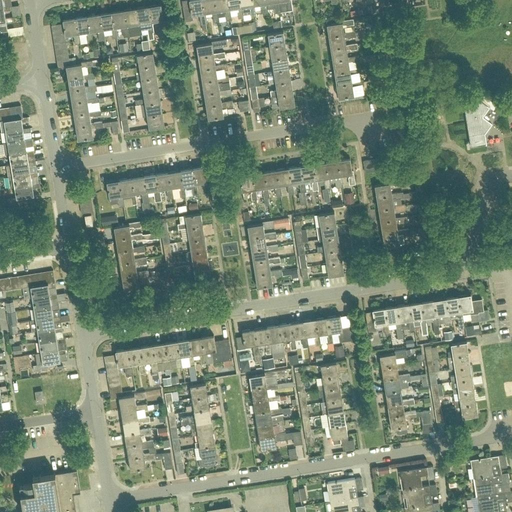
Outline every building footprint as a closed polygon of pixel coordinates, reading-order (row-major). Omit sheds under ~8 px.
[(207,23),(205,12),(204,12),(201,0),(189,0),(190,4),(182,6),(185,20),(193,19),(192,14),(201,13),(201,16),(200,16),(203,30),(207,29),(206,23),(207,23)] [(219,21),(218,16),(218,10),(216,10),(214,0),(201,0),(204,12),(205,12),(213,11),(214,14),(213,14),(214,22),(219,21)] [(226,20),(231,19),(230,8),(228,8),(227,0),(214,0),(216,10),(218,10),(218,16),(225,15),(226,20)] [(244,17),(243,14),(242,6),(241,6),(239,0),(227,0),(228,8),(230,8),(238,7),(238,10),(237,10),(238,18),(244,17)] [(253,5),(252,0),(239,0),(241,6),(242,6),(243,14),(250,13),(250,16),(256,15),(254,4),(253,5)] [(268,13),(267,8),(266,2),(265,3),(264,0),(252,0),(253,5),(254,4),(262,3),(263,6),(262,6),(263,14),(268,13)] [(279,0),(277,1),(277,0),(264,0),(265,3),(266,2),(267,8),(274,7),(275,12),(280,11),(279,0)] [(279,0),(280,11),(293,9),(291,0),(277,0),(277,1),(279,0)] [(503,27),(511,26),(511,0),(496,0),(499,19),(502,18),(503,27)] [(151,21),(152,20),(160,19),(160,23),(159,23),(161,30),(166,29),(164,18),(163,18),(161,3),(148,5),(151,21)] [(0,17),(6,17),(5,10),(11,9),(11,5),(4,6),(0,6),(0,17)] [(151,21),(148,5),(136,7),(139,23),(140,22),(141,29),(148,28),(148,32),(153,31),(154,31),(152,20),(151,21)] [(130,35),(142,33),(141,29),(140,22),(139,23),(136,7),(124,9),(126,24),(128,24),(130,35)] [(130,35),(128,24),(126,24),(124,9),(112,11),(114,26),(116,26),(124,25),(124,28),(123,28),(124,36),(130,35)] [(112,11),(100,13),(102,28),(104,28),(105,35),(111,34),(112,38),(118,37),(116,26),(114,26),(112,11)] [(105,39),(104,28),(102,28),(100,13),(87,15),(90,30),(91,30),(99,29),(100,32),(98,32),(100,40),(105,39)] [(90,30),(87,15),(75,17),(78,32),(79,32),(87,31),(87,34),(86,34),(88,42),(93,41),(91,30),(90,30)] [(12,16),(6,17),(0,17),(0,35),(9,34),(7,21),(13,20),(12,16)] [(63,19),(63,22),(64,28),(65,34),(74,33),(75,36),(74,36),(75,44),(81,43),(79,32),(78,32),(75,17),(63,19)] [(344,34),(344,32),(343,24),(346,24),(346,25),(354,24),(353,18),(341,20),(342,21),(327,24),(329,36),(344,34)] [(433,22),(437,52),(466,49),(477,55),(480,80),(488,84),(495,83),(500,75),(500,70),(507,69),(511,60),(511,56),(506,53),(505,46),(491,38),(489,22),(471,25),(467,32),(447,20),(433,22)] [(52,30),(64,28),(63,22),(51,24),(52,30)] [(346,46),(346,44),(345,36),(348,36),(348,37),(356,36),(355,30),(344,32),(344,34),(329,36),(331,48),(346,46)] [(269,46),(285,43),(283,31),(267,33),(269,46)] [(214,54),(214,53),(213,46),(226,44),(226,38),(222,39),(211,41),(211,42),(196,44),(198,57),(214,54)] [(348,58),(348,56),(347,49),(349,48),(350,49),(357,48),(357,42),(346,44),(346,46),(331,48),(333,60),(348,58)] [(271,58),(287,55),(285,43),(269,46),(271,58)] [(139,66),(155,64),(153,51),(137,54),(139,66)] [(216,67),(216,65),(214,57),(218,57),(218,58),(225,57),(224,51),(214,53),(214,54),(198,57),(200,69),(216,67)] [(273,70),(289,67),(287,55),(271,58),(273,70)] [(350,70),(350,68),(348,61),(351,61),(352,62),(359,60),(359,55),(348,56),(348,58),(333,60),(335,73),(350,70)] [(66,65),(70,64),(69,58),(57,60),(58,66),(66,65)] [(83,75),(83,74),(82,66),(85,66),(86,67),(93,65),(92,60),(81,62),(81,63),(70,64),(66,65),(68,77),(83,75)] [(113,71),(120,70),(118,60),(112,62),(113,71)] [(218,79),(218,77),(216,70),(220,69),(220,70),(227,69),(226,63),(216,65),(216,67),(200,69),(202,81),(218,79)] [(141,78),(157,76),(155,64),(139,66),(140,74),(136,75),(137,79),(141,78)] [(275,82),(291,79),(289,67),(273,70),(275,82)] [(352,82),(351,81),(350,73),(353,73),(354,74),(361,72),(360,67),(350,68),(350,70),(335,73),(337,85),(352,82)] [(85,87),(85,86),(84,78),(87,78),(87,79),(95,77),(94,72),(83,74),(83,75),(68,77),(70,90),(85,87)] [(115,83),(122,82),(120,73),(114,74),(115,83)] [(220,89),(230,88),(228,75),(218,77),(218,79),(202,81),(204,93),(220,91),(220,89)] [(143,91),(159,88),(157,76),(141,78),(143,91)] [(271,95),(277,94),(293,92),(291,79),(275,82),(276,89),(270,90),(271,95)] [(352,82),(337,85),(339,97),(354,95),(352,85),(355,85),(355,86),(363,85),(362,79),(351,81),(352,82)] [(374,90),(382,89),(380,79),(373,80),(374,90)] [(87,99),(87,98),(86,90),(89,90),(89,91),(97,90),(96,84),(85,86),(85,87),(70,90),(72,102),(87,99)] [(135,104),(140,103),(161,100),(159,88),(143,91),(144,97),(134,99),(135,104)] [(222,103),(221,101),(220,94),(223,93),(224,94),(231,93),(230,88),(220,89),(220,91),(204,93),(206,106),(222,103)] [(277,94),(271,95),(273,107),(295,104),(293,92),(277,94)] [(89,112),(89,110),(88,103),(91,102),(91,103),(99,102),(98,96),(87,98),(87,99),(72,102),(74,114),(89,112)] [(258,98),(251,99),(252,102),(253,111),(260,110),(259,105),(265,105),(264,97),(258,98)] [(238,101),(240,111),(250,109),(248,99),(238,101)] [(470,145),(486,143),(484,132),(498,113),(480,100),(479,99),(479,100),(463,102),(470,145)] [(147,115),(163,112),(161,100),(140,103),(142,116),(147,115)] [(222,103),(206,106),(208,118),(224,116),(222,106),(225,106),(226,107),(233,106),(232,100),(221,101),(222,103)] [(91,124),(91,122),(90,115),(93,114),(93,115),(101,114),(100,108),(89,110),(89,112),(74,114),(76,126),(91,124)] [(163,112),(147,115),(149,127),(165,125),(163,112)] [(6,130),(23,128),(22,121),(29,120),(28,115),(22,116),(22,117),(22,116),(17,117),(11,118),(5,119),(4,119),(4,120),(1,120),(2,131),(6,130)] [(118,120),(111,121),(113,133),(120,132),(118,120)] [(91,122),(91,124),(76,126),(78,139),(93,136),(92,127),(95,127),(95,128),(103,126),(102,121),(91,122)] [(8,142),(25,139),(24,132),(31,131),(30,127),(23,128),(6,130),(8,142)] [(4,153),(9,152),(27,150),(26,146),(33,145),(32,138),(25,139),(8,142),(3,142),(4,153)] [(11,164),(29,161),(28,154),(34,153),(33,149),(27,150),(9,152),(11,164)] [(340,174),(341,174),(349,173),(349,176),(348,176),(349,184),(355,183),(353,170),(352,170),(350,157),(337,159),(340,174)] [(343,185),(341,174),(340,174),(337,159),(325,161),(328,176),(329,176),(337,175),(337,178),(336,178),(337,186),(343,185)] [(9,175),(30,172),(29,165),(36,164),(35,160),(29,161),(11,164),(7,164),(9,175)] [(330,187),(329,176),(328,176),(325,161),(313,162),(315,178),(317,178),(324,177),(325,180),(324,180),(325,188),(330,187)] [(318,189),(317,178),(315,178),(313,162),(301,164),(303,180),(304,180),(312,179),(313,182),(312,182),(313,190),(318,189)] [(207,181),(208,180),(216,179),(217,183),(215,183),(217,190),(222,189),(220,178),(219,178),(217,163),(205,165),(207,181)] [(306,191),(304,180),(303,180),(301,164),(289,166),(291,182),(292,182),(300,181),(301,184),(299,184),(301,191),(298,191),(300,204),(307,203),(305,191),(306,191)] [(210,191),(208,180),(207,181),(205,165),(192,167),(195,183),(196,182),(204,181),(205,185),(203,185),(204,192),(210,191)] [(294,193),(292,182),(291,182),(289,166),(276,168),(279,184),(280,184),(288,183),(289,186),(287,186),(289,194),(294,193)] [(198,193),(196,182),(195,183),(192,167),(180,169),(183,184),(184,184),(192,183),(192,186),(191,187),(192,194),(198,193)] [(282,195),(280,184),(279,184),(276,168),(264,170),(267,186),(268,186),(276,185),(276,188),(275,188),(276,196),(282,195)] [(186,195),(184,184),(183,184),(180,169),(168,171),(171,186),(172,186),(180,185),(180,188),(179,189),(180,196),(186,195)] [(270,197),(268,186),(267,186),(264,170),(252,172),(255,188),(256,188),(264,187),(264,190),(263,190),(265,204),(269,204),(268,197),(270,197)] [(10,186),(15,185),(32,183),(31,176),(38,175),(37,171),(30,172),(9,175),(10,186)] [(174,197),(172,186),(171,186),(168,171),(156,173),(158,188),(160,188),(167,187),(168,190),(167,191),(168,198),(174,197)] [(257,199),(256,188),(255,188),(252,172),(240,174),(239,174),(242,190),(251,189),(252,192),(251,192),(252,200),(257,199)] [(161,199),(160,188),(158,188),(156,173),(144,175),(146,190),(147,190),(155,189),(156,192),(155,192),(156,200),(161,199)] [(147,190),(146,190),(144,175),(131,177),(134,192),(135,192),(143,191),(143,194),(142,194),(143,201),(142,202),(143,210),(149,210),(149,207),(150,207),(149,201),(147,190)] [(137,203),(135,192),(134,192),(131,177),(119,179),(122,194),(123,194),(131,193),(131,196),(130,196),(131,204),(137,203)] [(119,179),(107,181),(109,196),(110,202),(118,201),(119,206),(125,205),(123,194),(122,194),(119,179)] [(392,194),(392,192),(390,185),(394,184),(394,186),(401,184),(400,179),(389,181),(389,182),(374,184),(376,197),(392,194)] [(32,183),(15,185),(16,196),(9,198),(10,204),(30,201),(29,195),(34,194),(33,187),(39,186),(39,182),(32,183)] [(394,206),(394,205),(392,197),(396,197),(396,198),(403,196),(403,192),(402,191),(392,192),(392,194),(376,197),(378,209),(394,206)] [(352,193),(345,195),(346,203),(354,201),(352,193)] [(396,219),(396,217),(394,209),(398,209),(398,210),(405,209),(404,203),(394,205),(394,206),(378,209),(380,221),(396,219)] [(320,226),(336,223),(334,211),(318,213),(320,226)] [(187,227),(203,224),(201,212),(185,214),(186,222),(177,224),(178,228),(187,227)] [(110,223),(108,215),(101,216),(102,224),(110,223)] [(398,231),(398,229),(396,222),(399,221),(400,222),(407,221),(406,215),(396,217),(396,219),(380,221),(382,234),(398,231)] [(289,217),(273,219),(274,225),(290,222),(289,217)] [(265,235),(265,233),(263,225),(267,225),(267,226),(274,225),(273,219),(262,221),(262,222),(247,225),(249,237),(265,235)] [(132,236),(131,234),(130,226),(133,226),(133,227),(141,226),(140,220),(129,222),(129,223),(114,226),(116,238),(132,236)] [(318,239),(322,238),(338,236),(336,223),(320,226),(316,226),(318,239)] [(189,239),(205,237),(203,224),(187,227),(189,239)] [(420,239),(429,238),(427,226),(418,227),(420,239)] [(409,233),(409,229),(408,227),(398,229),(398,231),(382,234),(384,246),(404,242),(403,234),(409,233)] [(267,247),(267,245),(265,238),(269,237),(269,238),(276,237),(275,231),(265,233),(265,235),(249,237),(251,249),(267,247)] [(133,248),(133,246),(132,239),(135,238),(135,239),(143,238),(142,232),(131,234),(132,236),(116,238),(118,250),(133,248)] [(163,244),(170,243),(168,233),(162,235),(163,244)] [(324,250),(340,248),(338,236),(322,238),(323,245),(317,246),(317,251),(324,250)] [(191,251),(207,249),(205,237),(189,239),(191,251)] [(269,259),(268,258),(267,250),(270,249),(271,250),(278,249),(277,244),(267,245),(267,247),(251,249),(253,262),(269,259)] [(135,260),(135,259),(134,251),(137,250),(137,251),(145,250),(144,245),(133,246),(133,248),(118,250),(120,263),(135,260)] [(165,256),(172,255),(170,246),(164,247),(165,256)] [(326,262),(342,260),(340,248),(324,250),(326,262)] [(193,263),(209,261),(207,249),(191,251),(193,263)] [(271,271),(270,270),(269,262),(272,261),(273,263),(280,261),(279,256),(268,258),(269,259),(253,262),(255,274),(271,271)] [(137,272),(137,271),(136,263),(139,262),(139,264),(147,262),(146,257),(135,259),(135,260),(120,263),(122,275),(137,272)] [(167,268),(174,267),(172,258),(166,259),(167,268)] [(342,260),(326,262),(328,275),(344,272),(342,260)] [(209,261),(193,263),(195,276),(211,273),(209,261)] [(271,271),(255,274),(257,286),(273,284),(271,275),(274,274),(275,275),(282,274),(281,268),(270,270),(271,271)] [(137,272),(122,275),(124,287),(139,285),(138,275),(141,275),(141,276),(149,275),(148,269),(137,271),(137,272)] [(169,280),(176,279),(174,270),(168,271),(169,280)] [(31,285),(32,297),(50,294),(56,293),(55,286),(54,282),(49,282),(48,283),(48,282),(43,283),(38,284),(32,285),(31,285)] [(50,294),(32,297),(34,308),(52,305),(58,304),(57,297),(56,293),(50,294)] [(461,310),(469,308),(470,312),(471,321),(489,318),(487,309),(483,309),(481,298),(471,299),(470,293),(458,294),(461,310)] [(463,321),(461,310),(458,294),(446,296),(448,312),(449,312),(457,310),(458,314),(456,314),(457,322),(459,328),(464,327),(463,321)] [(451,323),(449,312),(448,312),(446,296),(434,298),(436,314),(437,314),(445,313),(445,316),(444,316),(445,324),(451,323)] [(439,325),(437,314),(436,314),(434,298),(421,300),(424,316),(425,316),(432,314),(433,318),(432,318),(433,326),(434,332),(440,332),(439,325)] [(428,333),(425,316),(424,316),(421,300),(409,302),(412,318),(413,318),(420,316),(421,320),(420,320),(421,328),(422,334),(428,333)] [(414,329),(413,318),(412,318),(409,302),(397,304),(400,320),(401,320),(408,318),(409,322),(408,322),(409,330),(414,329)] [(52,305),(34,308),(36,319),(60,315),(59,308),(58,304),(52,305)] [(401,320),(400,320),(397,304),(385,306),(387,322),(388,322),(396,320),(396,324),(395,324),(397,336),(403,335),(401,320)] [(390,333),(388,322),(387,322),(385,306),(372,308),(372,311),(365,312),(368,330),(376,329),(375,324),(384,322),(384,326),(383,326),(384,334),(390,333)] [(330,331),(331,331),(339,330),(339,333),(338,333),(339,341),(353,339),(350,324),(342,326),(340,313),(328,315),(330,331)] [(38,330),(55,327),(54,320),(60,319),(60,315),(36,319),(31,320),(32,331),(38,330)] [(333,342),(331,331),(330,331),(328,315),(315,317),(318,333),(319,333),(327,332),(327,335),(326,335),(327,343),(333,342)] [(321,344),(319,333),(318,333),(315,317),(303,319),(306,335),(307,335),(314,333),(315,337),(314,337),(315,344),(321,344)] [(308,346),(307,335),(306,335),(303,319),(291,321),(294,337),(295,337),(302,335),(303,339),(302,339),(303,346),(308,346)] [(296,348),(295,337),(294,337),(291,321),(279,323),(281,339),(282,339),(290,337),(290,341),(289,341),(291,348),(296,348)] [(284,349),(282,339),(281,339),(279,323),(266,325),(269,341),(270,341),(272,351),(284,349)] [(266,352),(272,351),(270,341),(269,341),(266,325),(254,327),(257,343),(258,342),(266,341),(266,345),(265,345),(266,352)] [(39,341),(57,338),(56,331),(62,330),(62,326),(55,327),(38,330),(39,341)] [(260,353),(258,342),(257,343),(254,327),(242,329),(243,335),(236,336),(238,348),(245,347),(245,345),(253,343),(254,347),(253,347),(254,354),(255,362),(261,361),(260,353)] [(214,339),(213,333),(201,335),(204,351),(205,351),(207,360),(213,359),(213,361),(232,358),(228,337),(214,339)] [(189,337),(192,353),(193,353),(201,352),(201,355),(200,355),(201,362),(207,362),(207,360),(205,351),(204,351),(201,335),(189,337)] [(41,352),(59,349),(58,342),(64,341),(64,337),(57,338),(39,341),(41,352)] [(195,364),(193,353),(192,353),(189,337),(177,339),(180,355),(181,355),(188,353),(189,357),(188,357),(189,364),(195,364)] [(182,365),(181,355),(180,355),(177,339),(165,341),(167,357),(169,357),(176,355),(177,359),(176,359),(177,366),(182,365)] [(452,355),(468,353),(466,340),(450,343),(452,351),(446,351),(446,356),(452,355)] [(170,367),(169,357),(167,357),(165,341),(153,343),(155,359),(156,359),(164,357),(165,361),(164,361),(165,368),(170,367)] [(158,369),(156,359),(155,359),(153,343),(140,345),(143,361),(144,361),(152,359),(152,363),(151,363),(152,370),(158,369)] [(146,371),(144,361),(143,361),(140,345),(128,347),(131,363),(132,363),(139,361),(140,365),(139,365),(140,372),(146,371)] [(296,347),(297,356),(307,354),(306,346),(296,347)] [(134,373),(132,363),(131,363),(128,347),(115,349),(116,353),(117,359),(118,365),(127,363),(128,367),(127,367),(128,374),(134,373)] [(65,348),(59,349),(41,352),(43,363),(32,364),(33,371),(47,369),(46,363),(67,359),(65,348)] [(397,364),(396,363),(395,355),(399,354),(399,355),(406,354),(405,349),(394,351),(394,352),(379,354),(381,367),(397,364)] [(454,368),(470,365),(468,353),(452,355),(454,363),(448,364),(448,369),(454,368)] [(118,366),(118,365),(117,359),(105,361),(106,367),(118,366)] [(322,376),(338,374),(336,361),(320,364),(322,376)] [(399,376),(399,375),(397,367),(401,367),(401,368),(408,366),(407,361),(396,363),(397,364),(381,367),(383,379),(399,376)] [(456,380),(472,377),(470,365),(454,368),(455,375),(451,375),(452,381),(456,380)] [(267,385),(266,383),(265,375),(268,375),(268,376),(276,375),(285,373),(284,368),(264,372),(264,373),(249,375),(251,387),(267,385)] [(399,376),(383,379),(385,391),(401,389),(400,387),(408,386),(407,379),(410,378),(420,377),(420,373),(410,374),(409,373),(399,375),(399,376)] [(340,386),(338,374),(322,376),(323,383),(317,384),(318,389),(324,389),(340,386)] [(458,392),(474,390),(472,377),(456,380),(457,387),(452,388),(453,393),(457,392),(458,392)] [(269,397),(268,395),(267,388),(270,387),(270,388),(278,387),(277,381),(266,383),(267,385),(251,387),(253,400),(269,397)] [(192,397),(208,395),(206,382),(190,384),(192,397)] [(298,393),(305,392),(303,382),(297,383),(298,393)] [(403,401),(402,399),(401,391),(404,391),(405,392),(412,391),(411,385),(408,386),(400,387),(401,389),(385,391),(387,403),(403,401)] [(340,386),(324,389),(318,389),(319,396),(322,396),(323,401),(326,401),(342,398),(340,386)] [(38,403),(44,401),(43,396),(43,390),(36,391),(37,400),(38,403)] [(136,406),(136,404),(135,396),(138,396),(139,397),(146,396),(145,390),(133,392),(134,393),(123,395),(119,396),(121,408),(136,406)] [(460,404),(476,402),(474,390),(458,392),(459,399),(454,400),(454,405),(460,404)] [(166,401),(173,400),(171,391),(165,392),(166,401)] [(271,409),(270,408),(269,400),(272,399),(272,400),(280,399),(279,394),(268,395),(269,397),(253,400),(255,412),(271,409)] [(194,409),(210,407),(208,395),(192,397),(193,404),(186,405),(187,410),(194,409)] [(8,396),(1,397),(0,396),(0,408),(10,407),(8,396)] [(405,413),(404,411),(403,404),(406,403),(407,404),(414,403),(413,397),(402,399),(403,401),(387,403),(389,416),(405,413)] [(322,414),(328,413),(344,410),(342,398),(326,401),(327,408),(322,409),(322,414)] [(138,418),(138,416),(137,409),(140,408),(140,410),(148,408),(147,402),(136,404),(136,406),(121,408),(123,420),(138,418)] [(462,416),(478,414),(476,402),(460,404),(461,411),(455,412),(456,417),(462,416)] [(273,422),(272,420),(271,413),(274,413),(275,414),(291,411),(290,406),(281,408),(281,406),(270,408),(271,409),(255,412),(257,424),(273,422)] [(181,424),(196,422),(211,419),(210,407),(194,409),(195,418),(191,418),(191,416),(180,418),(181,424)] [(430,408),(420,410),(422,422),(432,421),(430,408)] [(330,425),(346,423),(344,410),(328,413),(330,425)] [(416,415),(415,410),(404,411),(405,413),(389,416),(391,428),(395,427),(396,432),(398,433),(406,432),(407,430),(406,425),(407,425),(405,416),(408,415),(409,416),(416,415)] [(140,430),(140,429),(139,421),(142,420),(143,421),(150,420),(149,415),(138,416),(138,418),(123,420),(125,433),(140,430)] [(170,426),(177,425),(175,415),(169,417),(170,426)] [(275,434),(274,432),(273,424),(276,424),(276,425),(284,424),(283,418),(272,420),(273,422),(257,424),(259,436),(275,434)] [(198,434),(213,431),(211,419),(196,422),(198,434)] [(346,423),(330,425),(333,443),(341,442),(340,436),(347,435),(346,423)] [(142,442),(142,441),(141,433),(144,433),(144,434),(152,432),(151,427),(140,429),(140,430),(125,433),(127,445),(142,442)] [(172,438),(179,437),(177,428),(171,429),(172,438)] [(275,434),(259,436),(261,449),(276,446),(275,440),(293,437),(294,444),(303,442),(301,430),(285,432),(285,430),(274,432),(275,434)] [(200,446),(215,444),(213,431),(198,434),(199,441),(195,442),(196,447),(200,446)] [(306,442),(313,440),(311,431),(305,433),(306,442)] [(144,455),(144,453),(143,445),(146,445),(146,446),(154,445),(153,439),(142,441),(142,442),(127,445),(129,457),(144,455)] [(174,450),(181,449),(179,440),(172,441),(174,450)] [(215,444),(200,446),(201,458),(198,458),(200,466),(215,464),(214,456),(217,456),(215,444)] [(144,455),(129,457),(131,470),(146,467),(145,458),(148,457),(148,458),(156,457),(155,451),(144,453),(144,455)] [(165,468),(173,467),(171,451),(163,452),(165,468)] [(176,463),(182,462),(183,462),(181,452),(174,453),(176,463)] [(505,453),(469,459),(472,477),(493,474),(492,464),(499,463),(500,467),(507,466),(505,453)] [(183,462),(182,462),(176,463),(178,473),(184,472),(183,462)] [(432,465),(398,470),(401,489),(422,485),(420,475),(428,474),(428,479),(434,478),(432,465)] [(76,511),(74,492),(81,491),(81,490),(77,468),(33,475),(34,482),(23,484),(25,491),(21,491),(23,508),(24,511),(76,511)] [(493,474),(472,477),(475,496),(496,492),(494,482),(502,481),(503,485),(509,484),(507,471),(501,473),(493,474)] [(323,491),(325,501),(350,497),(348,487),(356,486),(356,489),(363,488),(361,476),(354,477),(326,482),(327,490),(323,491)] [(435,483),(429,484),(422,485),(401,489),(404,507),(425,504),(425,503),(423,493),(431,492),(431,494),(437,493),(435,483)] [(299,493),(306,492),(305,487),(298,488),(298,490),(294,491),(295,497),(299,496),(299,493)] [(475,496),(471,496),(473,511),(489,511),(499,510),(497,500),(505,499),(505,501),(511,499),(510,490),(504,491),(496,492),(475,496)] [(352,511),(351,505),(359,504),(359,505),(365,504),(363,494),(357,495),(350,497),(325,501),(326,511),(352,511)] [(438,501),(432,502),(425,503),(425,504),(404,507),(404,511),(426,511),(433,510),(434,511),(440,511),(438,501)]
